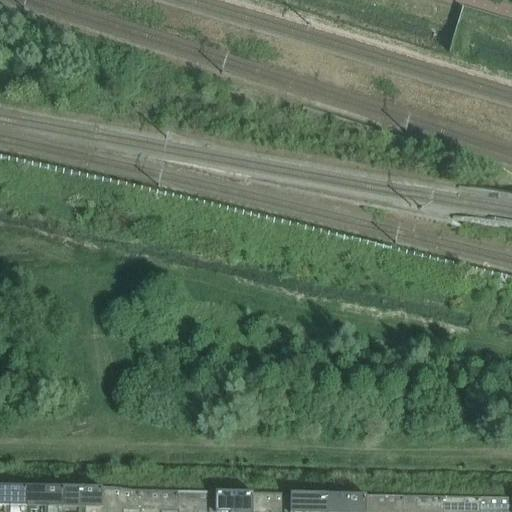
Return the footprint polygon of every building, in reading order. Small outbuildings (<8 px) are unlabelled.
[(0,511),(26,511),(27,490),(0,488),(0,511)] [(63,511),(64,490),(27,490),(26,511),(63,511)] [(101,511),(102,491),(64,490),(63,511),(101,511)] [(139,511),(140,492),(102,491),(101,511),(139,511)] [(176,511),(177,493),(140,492),(139,511),(176,511)] [(214,511),(215,494),(177,493),(176,511),(214,511)] [(252,511),(252,494),(215,494),(214,511),(252,511)] [(289,511),(290,495),(252,494),(252,511),(289,511)] [(327,511),(328,496),(290,495),(289,511),(327,511)] [(365,511),(366,497),(328,496),(327,511),(365,511)] [(402,511),(403,498),(366,497),(365,511),(402,511)] [(440,511),(441,498),(403,498),(402,511),(440,511)] [(478,511),(478,499),(441,498),(440,511),(478,511)] [(511,511),(511,499),(478,499),(478,511),(511,511)]
